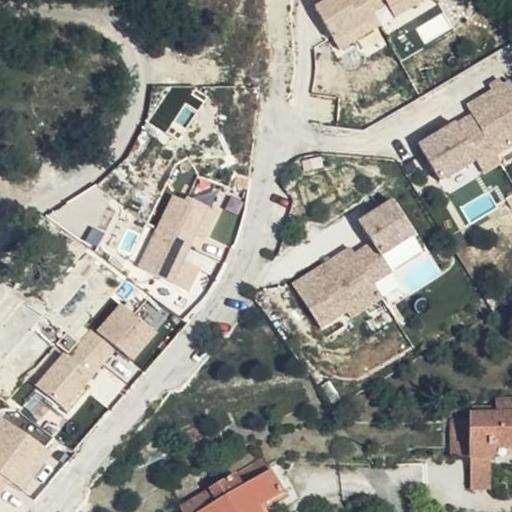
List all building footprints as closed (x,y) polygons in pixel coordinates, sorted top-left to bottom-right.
[(316,0),(311,3),(329,39),(370,16),(362,0),(316,0)] [(471,110),(417,142),(441,180),(479,159),(485,172),(504,162),(500,155),(511,146),(511,84),(507,76),(503,79),(500,74),(489,81),(491,86),(466,102),(471,110)] [(178,197),(141,271),(180,288),(217,212),(178,197)] [(414,234),(394,203),(362,224),(376,245),(358,256),(353,248),(299,284),(325,325),(350,309),(354,315),(384,296),(375,282),(393,271),(382,255),(414,234)] [(66,347),(37,381),(68,409),(122,348),(136,361),(163,332),(125,298),(98,328),(92,323),(69,350),(66,347)] [(469,456),(511,455),(511,413),(469,415),(469,456)] [(5,417),(0,423),(0,473),(11,482),(23,490),(51,452),(5,417)] [(256,511),(257,511),(265,507),(282,498),(259,461),(177,511),(178,511),(256,511)] [(0,497),(11,482),(0,473),(0,497)]
